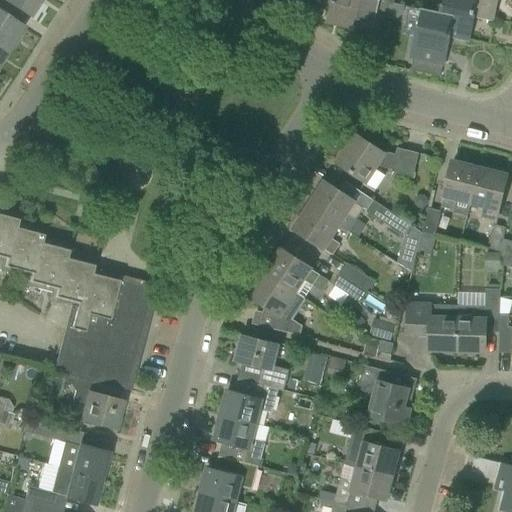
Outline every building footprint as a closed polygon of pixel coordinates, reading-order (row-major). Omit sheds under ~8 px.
[(0,0),(0,13),(18,25),(25,15),(30,18),(41,0),(5,0),(5,1),(3,0),(0,0)] [(307,0),(332,5),(350,9),(351,0),(307,0)] [(351,0),(350,9),(332,5),(328,24),(372,34),(374,23),(385,25),(390,0),(351,0)] [(443,0),(440,16),(440,17),(453,19),(449,37),(468,41),(473,16),(476,0),(443,0)] [(476,0),(473,16),(492,20),(496,0),(476,0)] [(407,9),(401,36),(415,39),(415,40),(411,59),(413,60),(411,71),(440,78),(443,66),(449,37),(453,19),(440,17),(440,16),(421,12),(407,9)] [(23,28),(18,25),(0,13),(0,56),(3,58),(9,49),(5,46),(12,35),(17,38),(23,28)] [(395,63),(397,50),(384,47),(382,60),(395,63)] [(356,136),(337,165),(354,176),(365,183),(363,186),(374,193),(385,177),(374,170),(375,168),(377,166),(393,170),(392,172),(413,177),(418,155),(397,149),(395,156),(384,153),(383,155),(356,136)] [(471,204),(480,167),(479,170),(452,164),(441,208),(454,212),(456,201),(471,204)] [(504,173),(480,167),(471,204),(486,208),(483,219),(495,222),(506,177),(503,176),(504,173)] [(325,184),(309,207),(339,226),(348,232),(357,220),(363,209),(325,184)] [(403,237),(410,226),(373,202),(366,213),(403,237)] [(331,239),(339,226),(309,207),(294,231),(333,256),(340,245),(331,239)] [(429,209),(423,233),(434,236),(440,212),(429,209)] [(71,305),(66,324),(71,325),(85,329),(90,313),(109,318),(120,279),(92,272),(95,263),(68,256),(70,248),(42,241),(44,232),(17,225),(19,217),(0,212),(0,260),(2,261),(0,266),(0,269),(26,276),(24,284),(52,291),(50,299),(71,305)] [(488,250),(500,253),(503,241),(506,228),(493,225),(488,250)] [(434,238),(421,234),(417,253),(430,256),(434,238)] [(500,253),(503,254),(511,255),(511,243),(503,241),(500,253)] [(281,251),(265,274),(304,300),(312,287),(322,294),(329,283),(319,276),(297,262),(281,251)] [(484,270),(501,271),(502,268),(503,255),(485,253),(484,270)] [(511,255),(503,254),(503,255),(502,268),(511,270),(511,255)] [(367,293),(374,282),(347,264),(339,274),(367,293)] [(271,330),(300,337),(302,328),(290,320),(304,300),(265,274),(250,297),(275,314),(271,330)] [(360,304),(367,293),(339,274),(332,285),(360,304)] [(114,388),(131,392),(157,289),(120,279),(109,318),(90,313),(85,329),(71,325),(66,324),(54,372),(66,375),(77,378),(81,379),(114,388)] [(458,307),(457,352),(483,353),(484,353),(485,333),(499,333),(500,316),(501,291),(487,291),(486,291),(485,295),(485,308),(458,307)] [(430,351),(457,352),(458,307),(433,306),(433,304),(407,303),(406,335),(429,336),(428,352),(430,352),(430,351)] [(500,316),(499,333),(498,354),(511,355),(511,329),(511,328),(509,329),(509,317),(500,316)] [(374,320),(369,336),(390,343),(395,327),(374,320)] [(242,364),(238,380),(279,390),(298,396),(316,400),(317,396),(285,388),(289,371),(273,367),(278,346),(242,337),(235,362),(242,364)] [(364,355),(377,358),(380,344),(367,340),(364,355)] [(382,342),(379,354),(391,356),(393,345),(382,342)] [(313,355),(306,382),(320,386),(327,359),(313,355)] [(346,363),(331,359),(327,375),(342,379),(346,363)] [(363,366),(358,386),(357,390),(374,394),(368,417),(405,426),(409,410),(403,408),(408,390),(406,390),(409,380),(411,380),(411,379),(363,366)] [(66,375),(64,383),(69,384),(74,392),(77,378),(66,375)] [(111,399),(114,388),(81,379),(77,378),(74,392),(71,402),(85,406),(81,421),(95,424),(114,429),(121,402),(111,399)] [(227,394),(221,417),(254,425),(258,410),(272,414),(277,398),(279,390),(238,380),(234,396),(227,394)] [(250,440),(254,425),(221,417),(215,439),(222,441),(218,458),(259,468),(265,444),(250,440)] [(36,421),(32,435),(64,444),(58,468),(101,479),(107,455),(108,453),(89,448),(80,446),(79,447),(75,446),(78,433),(36,421)] [(357,469),(391,478),(397,455),(390,453),(394,436),(355,426),(344,466),(357,469)] [(315,446),(306,444),(304,455),(312,457),(315,446)] [(494,479),(499,464),(477,456),(471,470),(494,479)] [(201,495),(234,503),(238,487),(253,491),(259,468),(218,458),(214,474),(207,472),(201,495)] [(511,511),(511,466),(499,463),(494,482),(505,485),(498,511),(502,511),(511,511)] [(62,496),(65,497),(65,498),(94,506),(94,504),(101,479),(58,468),(51,493),(28,487),(24,501),(58,510),(62,496)] [(357,469),(353,483),(340,480),(334,504),(364,511),(374,511),(378,498),(386,499),(391,478),(357,469)] [(231,511),(234,503),(201,495),(196,511),(231,511)] [(57,511),(58,510),(24,501),(21,511),(57,511)]
